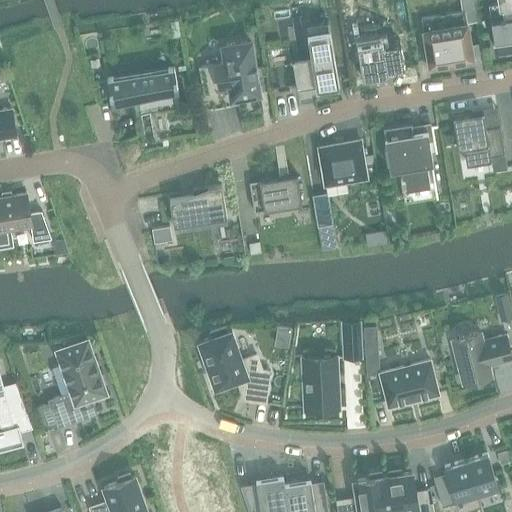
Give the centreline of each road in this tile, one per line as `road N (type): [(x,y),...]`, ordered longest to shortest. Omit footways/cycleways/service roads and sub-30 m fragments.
road 1 (residential): [(511,80),(314,122),(181,164),(106,202)]
road 2 (residential): [(511,402),(414,433),(333,442),(247,432),(162,399)]
road 3 (residential): [(106,202),(154,322),(162,399)]
road 4 (residential): [(162,399),(71,463),(0,481)]
road 5 (residential): [(0,166),(58,155),(94,173),(106,202)]
